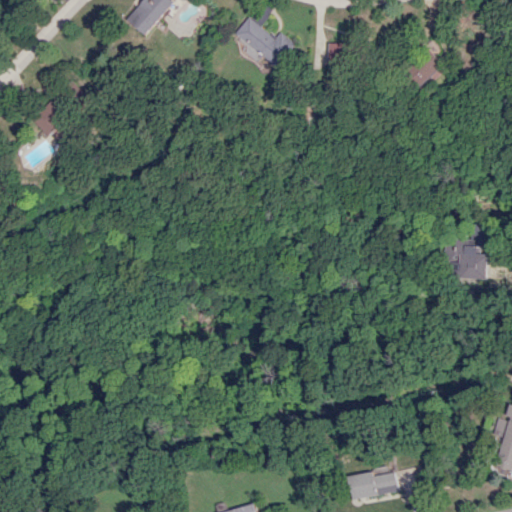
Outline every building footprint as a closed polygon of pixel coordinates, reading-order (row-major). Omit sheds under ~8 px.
[(144,34),(174,0),(145,0),(128,20),(144,34)] [(233,37),(259,56),(260,54),(279,67),(296,43),(280,32),(277,37),(248,17),(233,37)] [(329,43),(330,63),(349,63),(348,42),(329,43)] [(426,88),(447,68),(430,49),(409,69),(426,88)] [(33,115),(46,134),(74,114),(60,95),(33,115)] [(489,279),(491,254),(480,253),(480,248),(487,249),(488,225),(467,224),(466,243),(449,242),(448,261),(457,262),(456,277),(489,279)] [(506,437),(497,466),(511,470),(511,413),(510,420),(500,417),(495,434),(506,437)] [(351,475),(354,498),(400,492),(398,472),(376,475),(376,472),(351,475)] [(258,511),(257,503),(222,511),(258,511)]
